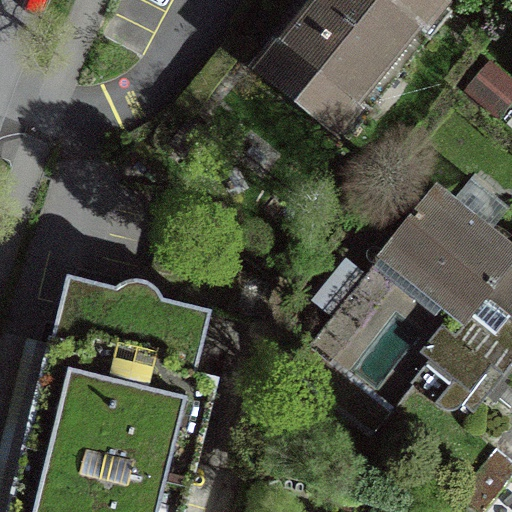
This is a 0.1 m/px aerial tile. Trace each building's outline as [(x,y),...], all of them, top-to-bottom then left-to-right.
[(442,1),(440,0),(314,0),(257,71),(335,134),(442,1)] [(489,63),(467,89),(490,108),(511,83),(489,63)] [(511,83),(490,108),(500,116),(511,101),(511,83)] [(511,260),(511,238),(498,228),(476,226),(434,192),(385,253),(465,319),(511,260)] [(366,275),(347,260),(314,300),(333,315),(366,275)] [(511,260),(465,319),(455,334),(443,324),(419,352),(453,380),(435,403),(449,411),(462,405),(473,414),(511,365),(511,260)] [(181,511),(214,383),(191,377),(207,316),(162,304),(155,291),(143,284),(129,284),(114,292),(70,282),(54,343),(53,346),(27,445),(11,511),(181,511)] [(0,444),(0,511),(11,511),(27,445),(53,346),(26,339),(0,444)] [(292,368),(372,433),(390,412),(310,346),(292,368)] [(480,511),(482,511),(511,475),(511,460),(496,448),(459,494),(480,511)] [(274,478),(267,503),(300,511),(314,511),(321,491),(274,478)]
